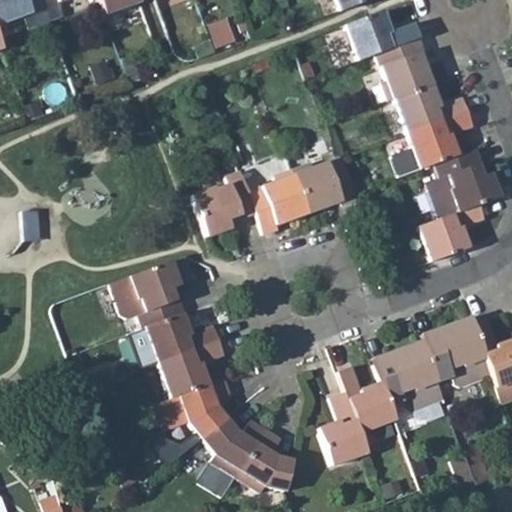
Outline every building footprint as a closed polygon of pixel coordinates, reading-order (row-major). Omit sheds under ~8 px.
[(27,0),(0,0),(0,22),(31,12),(27,0)] [(58,3),(64,0),(41,0),(48,20),(63,15),(58,3)] [(96,0),(103,17),(138,4),(136,0),(96,0)] [(329,0),(334,10),(360,0),(329,0)] [(385,31),(377,10),(339,25),(352,61),(370,54),(414,37),(409,23),(385,31)] [(215,47),(235,40),(226,16),(207,23),(215,47)] [(370,54),(380,79),(374,81),(381,101),(386,99),(424,85),(413,54),(420,51),(414,37),(370,54)] [(431,105),(424,85),(386,99),(399,133),(461,109),(456,96),(431,105)] [(461,109),(399,133),(413,168),(427,163),(451,154),(443,133),(466,124),(461,109)] [(441,178),(444,188),(442,189),(450,210),(471,202),(483,198),(492,195),(484,175),(478,176),(473,164),(474,163),(468,147),(451,154),(427,163),(433,181),(441,178)] [(348,192),(336,161),(308,171),(306,164),(288,171),(304,214),(334,203),(335,208),(352,202),(348,192)] [(273,230),(271,226),(304,214),(288,171),(269,177),(271,185),(244,195),(251,216),(259,236),(273,230)] [(187,196),(202,237),(226,228),(225,225),(251,216),(244,195),(236,175),(221,181),(223,187),(211,192),(209,187),(187,196)] [(431,217),(450,210),(442,189),(444,188),(441,178),(433,181),(420,186),(431,217)] [(411,225),(425,260),(460,247),(452,226),(477,216),(472,205),(471,202),(450,210),(431,217),(411,225)] [(23,243),(39,249),(37,212),(21,214),(23,243)] [(172,259),(181,283),(194,278),(184,254),(172,259)] [(136,298),(141,310),(133,313),(138,327),(142,326),(178,313),(181,312),(172,286),(176,284),(167,259),(152,264),(125,274),(134,298),(136,298)] [(134,298),(125,274),(105,281),(117,313),(123,316),(133,313),(141,310),(136,298),(134,298)] [(178,313),(142,326),(154,360),(213,339),(208,324),(185,332),(178,313)] [(445,334),(418,343),(433,384),(449,379),(452,387),(458,389),(488,379),(469,328),(466,319),(443,327),(445,334)] [(488,379),(497,404),(511,398),(511,341),(511,340),(494,346),(485,322),(469,328),(488,379)] [(154,360),(167,396),(203,383),(195,362),(219,353),(213,339),(154,360)] [(385,407),(400,401),(403,411),(410,413),(440,402),(433,384),(418,343),(396,351),(398,355),(369,365),(376,383),(385,407)] [(340,392),(355,433),(390,421),(385,407),(376,383),(357,390),(348,366),(332,372),(340,392)] [(69,375),(74,389),(85,386),(80,372),(69,375)] [(203,383),(167,396),(147,403),(155,425),(164,429),(177,424),(184,421),(198,438),(224,416),(215,405),(212,398),(225,393),(220,377),(203,383)] [(362,452),(355,433),(340,392),(326,397),(335,420),(313,428),(327,465),(362,452)] [(198,438),(211,454),(207,460),(232,476),(262,427),(248,419),(240,432),(236,430),(224,416),(198,438)] [(290,458),(277,456),(269,450),(277,436),(262,427),(232,476),(255,492),(260,484),(283,489),(284,487),(290,458)] [(456,493),(470,488),(467,478),(462,465),(448,470),(456,493)] [(437,501),(429,478),(413,483),(417,493),(422,492),(427,505),(437,501)] [(43,507),(44,511),(49,511),(61,508),(59,502),(43,507)]
